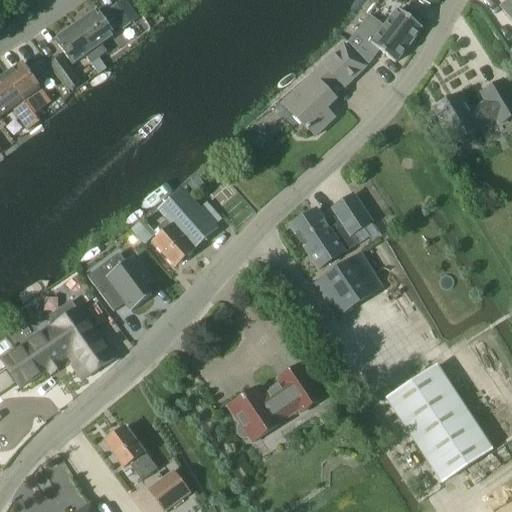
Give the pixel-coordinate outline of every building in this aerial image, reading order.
[(511,0),(509,0),(500,8),(511,22),(511,0)] [(109,12),(122,31),(138,20),(125,1),(109,12)] [(369,17),(348,45),(368,66),(379,52),(395,64),(405,51),(406,51),(412,43),(422,29),(417,26),(423,19),(408,7),(402,14),(398,11),(384,29),(369,17)] [(107,54),(101,45),(114,35),(97,12),(76,28),(99,60),(107,54)] [(91,65),(99,60),(76,28),(56,43),(73,66),(85,57),(91,65)] [(338,83),(344,89),(366,68),(345,46),(295,94),(303,102),(292,114),(316,139),(335,120),(326,111),(334,102),(327,94),(338,83)] [(62,59),(50,67),(69,93),(81,85),(62,59)] [(22,65),(6,77),(34,116),(34,115),(50,104),(35,83),(28,73),(22,65)] [(39,65),(28,73),(35,83),(46,75),(39,65)] [(0,80),(0,119),(12,112),(18,120),(19,119),(28,132),(40,123),(34,115),(34,116),(6,77),(0,80)] [(458,96),(434,110),(454,145),(482,128),(484,131),(496,124),(499,129),(511,121),(511,95),(503,81),(479,96),(483,103),(467,113),(458,96)] [(194,198),(205,188),(197,178),(186,188),(194,198)] [(155,244),(176,269),(196,252),(195,251),(217,232),(183,192),(160,212),(174,227),(155,244)] [(358,247),(351,237),(371,223),(353,196),(332,210),(336,217),(325,224),(316,211),(290,228),(307,253),(319,272),(358,247)] [(360,254),(315,285),(337,319),(383,288),(360,254)] [(135,258),(107,279),(100,269),(88,278),(114,313),(126,304),(132,312),(152,297),(145,287),(152,281),(135,258)] [(81,309),(55,326),(1,362),(19,390),(68,357),(74,365),(72,366),(82,381),(115,359),(81,309)] [(258,389),(229,408),(240,426),(239,427),(237,430),(237,434),(239,437),(243,439),(247,439),(249,438),(252,444),(282,424),(280,422),(298,410),(301,414),(323,399),(300,366),(279,381),(281,385),(263,397),(258,389)] [(492,452),(437,368),(386,401),(441,485),(492,452)] [(364,437),(377,429),(366,413),(353,421),(364,437)] [(126,429),(105,444),(124,470),(130,465),(142,481),(157,471),(126,429)] [(173,472),(148,492),(162,511),(169,511),(191,495),(173,472)]
